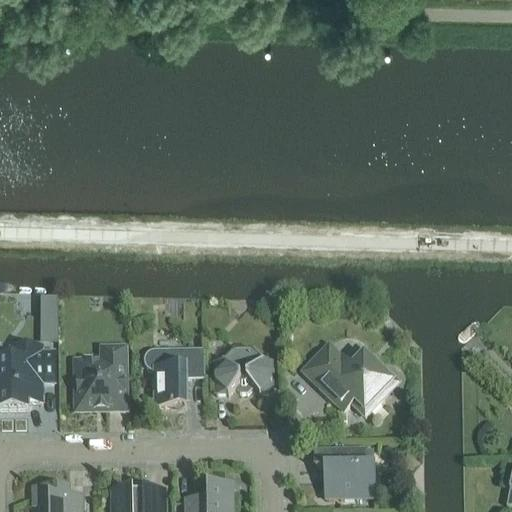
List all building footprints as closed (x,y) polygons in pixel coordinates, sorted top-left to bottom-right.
[(45,342),(59,342),(58,331),(44,331),(45,342)] [(78,383),(75,383),(75,397),(78,397),(78,413),(96,413),(96,416),(105,416),(105,426),(107,426),(106,412),(124,412),(123,348),(99,348),(99,354),(77,354),(78,383)] [(55,385),(55,357),(41,357),(40,350),(12,350),(12,364),(0,364),(0,414),(27,414),(27,407),(41,406),(41,385),(55,385)] [(223,365),(216,365),(216,399),(227,398),(228,399),(235,392),(240,397),(247,397),(252,392),(260,399),(261,398),(272,398),(271,364),(264,364),(252,352),(235,353),(223,365)] [(156,412),(187,411),(186,383),(205,383),(204,353),(155,354),(151,355),(147,357),(145,361),(144,365),(145,369),(147,372),(151,375),(155,375),(156,412)] [(351,408),(365,421),(384,402),(380,399),(392,387),(380,375),(383,372),(364,353),(349,368),(334,353),(325,353),(303,376),(341,413),(346,413),(351,408)] [(374,453),(315,454),(316,473),(325,473),(326,503),(375,502),(374,453)] [(233,511),(234,489),(207,490),(208,503),(185,503),(185,511),(233,511)] [(34,492),(34,510),(47,510),(46,511),(81,511),(82,499),(69,499),(68,492),(34,492)] [(165,511),(166,494),(112,495),(111,511),(165,511)]
